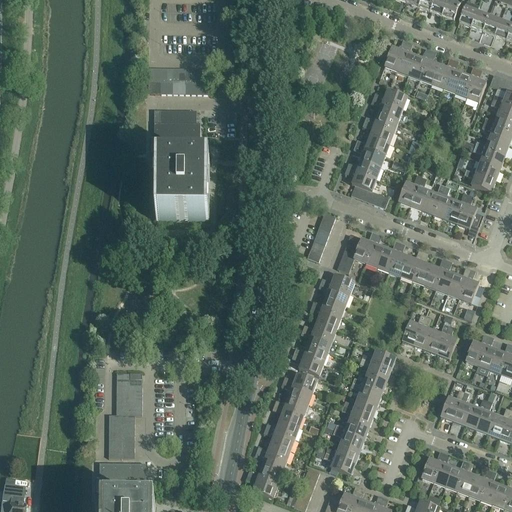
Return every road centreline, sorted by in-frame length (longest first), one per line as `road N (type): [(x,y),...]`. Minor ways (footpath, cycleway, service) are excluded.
road 1 (tertiary): [(220,511),(251,369),(263,190)]
road 2 (residential): [(263,190),(318,199),(490,262),(511,206)]
road 3 (unclassified): [(0,228),(24,95),(28,0)]
road 4 (residential): [(511,70),(321,0)]
road 5 (tertiary): [(263,190),(264,0)]
